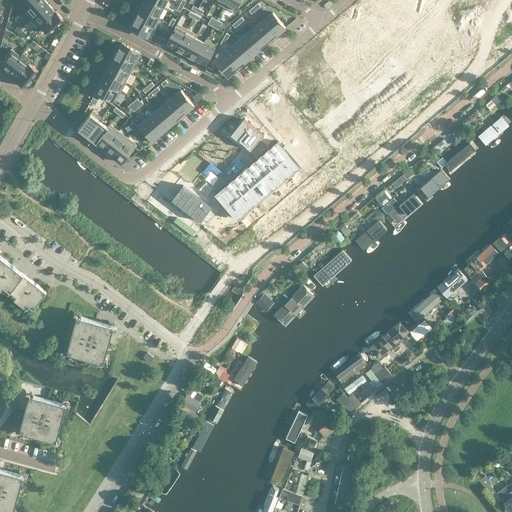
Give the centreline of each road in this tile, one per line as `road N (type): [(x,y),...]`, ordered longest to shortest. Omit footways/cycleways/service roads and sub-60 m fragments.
road 1 (residential): [(187,354),(219,337),(279,259),(511,64)]
road 2 (residential): [(233,97),(132,179),(35,105)]
road 3 (unclassified): [(187,354),(0,218)]
road 4 (tertiary): [(424,485),(423,458),(440,409),(511,312)]
road 5 (unclassified): [(96,511),(187,354)]
road 6 (residential): [(82,13),(233,97)]
